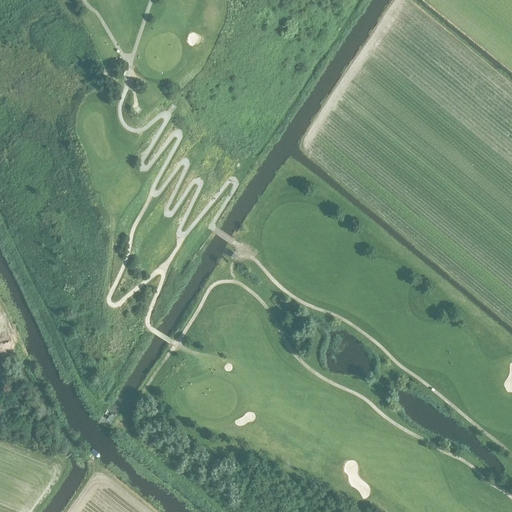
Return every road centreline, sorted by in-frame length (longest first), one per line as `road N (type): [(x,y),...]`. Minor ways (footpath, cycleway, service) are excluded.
road 1 (track): [(100,470),(73,448),(24,362),(0,352)]
road 2 (track): [(118,425),(222,511)]
